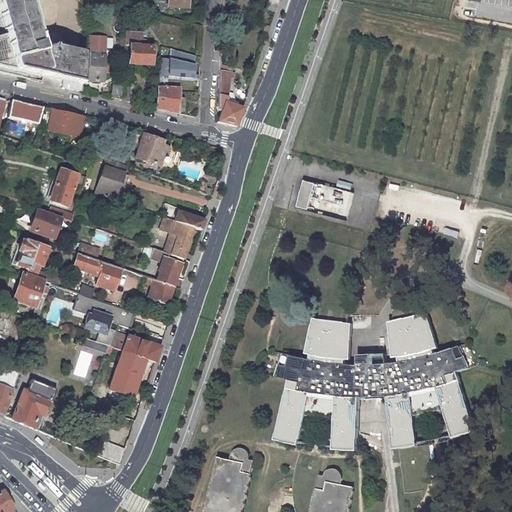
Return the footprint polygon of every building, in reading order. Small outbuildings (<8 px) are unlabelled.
[(29,0),(0,0),(0,13),(5,33),(15,69),(63,80),(82,85),(82,80),(84,54),(74,52),(65,50),(54,48),(43,50),(39,35),(29,0)] [(64,0),(63,30),(74,30),(75,0),(64,0)] [(279,0),(278,0),(264,0),(262,7),(275,12),(279,0)] [(0,66),(15,69),(5,33),(0,34),(0,66)] [(90,55),(84,54),(82,80),(102,81),(104,56),(101,55),(102,47),(104,48),(105,38),(91,37),(90,49),(90,55)] [(152,47),(129,45),(128,64),(150,65),(152,47)] [(192,78),(194,56),(160,47),(158,75),(192,78)] [(232,67),(220,65),(217,110),(220,111),(217,122),(236,126),(242,109),(225,103),(232,67)] [(82,85),(63,80),(62,87),(81,91),(82,85)] [(131,84),(121,83),(121,86),(120,100),(129,102),(131,84)] [(121,86),(111,85),(111,98),(120,100),(121,86)] [(166,89),(157,88),(155,108),(176,113),(179,89),(166,88),(166,89)] [(42,108),(11,100),(7,118),(37,124),(42,108)] [(83,117),(54,110),(49,131),(79,137),(83,117)] [(144,135),(136,159),(158,166),(165,147),(161,145),(162,141),(161,141),(163,135),(146,131),(145,135),(144,135)] [(93,154),(86,151),(82,165),(88,167),(93,154)] [(126,161),(112,156),(110,160),(124,165),(126,161)] [(113,201),(125,166),(124,165),(110,160),(105,158),(93,194),(113,201)] [(60,176),(57,175),(53,185),(71,191),(77,176),(63,171),(60,176)] [(92,178),(85,176),(81,190),(87,192),(92,178)] [(315,183),(304,180),(297,207),(308,210),(315,183)] [(71,191),(53,185),(50,195),(53,197),(51,202),(66,207),(71,191)] [(354,193),(343,190),(336,217),(347,220),(354,193)] [(72,214),(51,207),(48,213),(60,218),(70,221),(70,220),(72,214)] [(48,213),(39,210),(32,231),(53,239),(60,218),(48,213)] [(169,219),(193,227),(200,230),(203,220),(177,211),(175,217),(170,215),(166,214),(166,215),(165,218),(169,219)] [(193,227),(169,219),(165,229),(175,232),(171,244),(174,245),(172,250),(170,255),(182,259),(193,227)] [(25,243),(21,242),(18,251),(21,252),(16,265),(28,269),(30,263),(40,266),(45,253),(48,254),(49,250),(25,242),(25,243)] [(158,244),(151,242),(149,247),(153,249),(170,255),(172,250),(164,248),(165,245),(159,243),(158,244)] [(77,253),(96,260),(99,251),(79,244),(77,253)] [(162,262),(156,281),(173,287),(181,263),(182,259),(170,255),(153,249),(150,258),(159,262),(160,261),(162,262)] [(96,260),(77,253),(72,267),(98,276),(95,285),(112,291),(120,268),(96,260)] [(51,276),(40,272),(36,279),(48,284),(51,276)] [(36,279),(22,274),(13,300),(39,310),(48,284),(36,279)] [(173,287),(156,281),(149,278),(147,283),(154,286),(149,299),(166,305),(173,287)] [(83,285),(80,293),(91,297),(94,289),(83,285)] [(72,308),(86,313),(81,327),(99,333),(96,341),(110,345),(117,323),(128,327),(132,313),(77,294),(72,308)] [(38,315),(32,313),(30,320),(35,322),(38,315)] [(383,397),(388,396),(395,449),(399,448),(405,493),(424,490),(413,405),(440,399),(453,438),(476,431),(458,372),(470,368),(464,356),(457,358),(454,347),(435,353),(433,348),(436,347),(428,314),(411,319),(392,322),(397,357),(401,357),(402,360),(388,362),(387,355),(360,356),(360,363),(345,363),(345,358),(350,358),(352,324),(313,319),(306,353),(311,354),(309,359),(283,353),(276,376),(288,380),(275,440),(298,445),(308,405),(335,409),(334,450),(348,451),(358,450),(360,397),(365,397),(365,399),(383,398),(383,397)] [(168,324),(147,317),(144,325),(158,330),(155,338),(153,337),(150,345),(126,337),(123,347),(113,344),(112,348),(121,351),(145,359),(154,362),(168,324)] [(107,346),(85,339),(83,346),(104,353),(107,346)] [(457,357),(464,355),(462,345),(455,347),(457,357)] [(145,359),(121,351),(105,398),(129,406),(138,381),(142,368),(145,359)] [(151,371),(142,368),(138,381),(147,384),(151,371)] [(24,392),(21,390),(10,419),(31,428),(36,414),(42,416),(47,402),(49,403),(54,391),(29,380),(24,392)] [(11,391),(0,386),(0,414),(3,416),(11,391)] [(36,414),(31,428),(37,430),(42,416),(36,414)] [(36,436),(34,440),(41,446),(44,442),(36,436)] [(103,440),(97,456),(118,463),(123,448),(103,440)] [(348,511),(354,487),(341,484),(342,478),(342,476),(342,475),(341,473),(339,471),(338,469),(335,468),(334,468),(332,468),(330,469),(329,469),(327,470),(326,471),(326,472),(325,474),(324,475),(320,474),(317,488),(316,487),(310,511),(242,511),(254,459),(250,458),(250,457),(249,454),(248,452),(247,450),(245,449),(244,448),(242,448),(240,448),(237,448),(235,449),(234,450),(233,451),(232,452),(231,455),(230,459),(218,456),(205,511),(348,511)] [(2,491),(0,492),(0,511),(5,511),(12,508),(2,491)]
